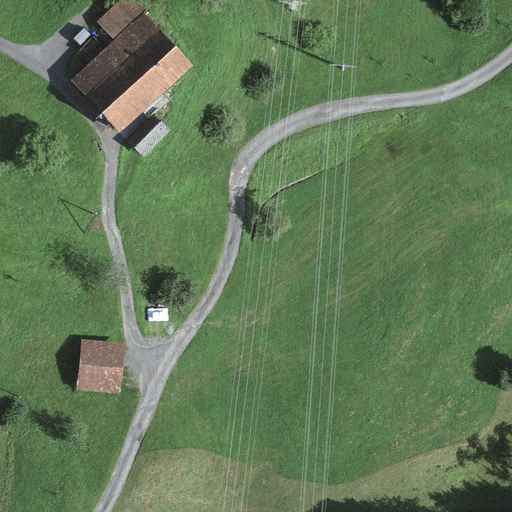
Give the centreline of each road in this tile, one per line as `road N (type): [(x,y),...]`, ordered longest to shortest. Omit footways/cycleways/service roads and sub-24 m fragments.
road 1 (track): [(143,379),(201,303),(225,246),(231,182),(254,147),(295,122),(451,92),(511,53)]
road 2 (track): [(0,43),(62,84),(103,138),(108,266),(143,379)]
road 3 (track): [(95,511),(138,414),(143,379)]
